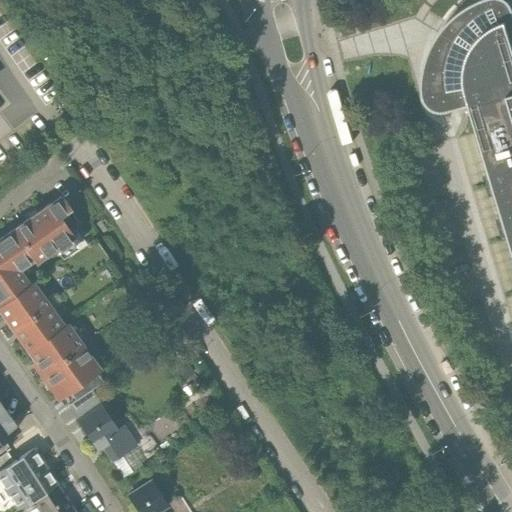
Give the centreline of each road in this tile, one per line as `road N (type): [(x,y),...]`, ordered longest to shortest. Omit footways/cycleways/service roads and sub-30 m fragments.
road 1 (residential): [(78,149),(325,511)]
road 2 (tertiary): [(316,120),(368,263),(503,511)]
road 3 (residential): [(107,511),(0,354)]
road 4 (tertiary): [(259,0),(283,81),(316,120)]
road 5 (tertiary): [(316,120),(317,81),(298,0)]
